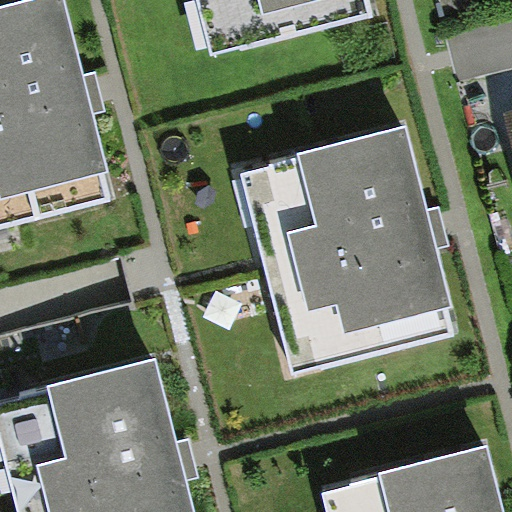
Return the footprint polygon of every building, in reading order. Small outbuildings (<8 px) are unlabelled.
[(84,75),(64,0),(28,0),(0,7),(0,226),(107,199),(101,174),(109,172),(94,114),(84,75)] [(198,0),(213,53),(371,15),(367,0),(198,0)] [(94,72),(84,75),(94,114),(105,111),(94,72)] [(511,111),(503,114),(511,149),(511,111)] [(428,210),(406,125),(296,154),(297,156),(237,172),(290,377),(453,335),(446,309),(453,307),(438,249),(428,210)] [(440,207),(428,210),(438,249),(449,245),(440,207)] [(48,392),(0,404),(0,439),(18,511),(195,511),(187,479),(178,443),(156,357),(47,385),(48,392)] [(187,440),(178,443),(187,479),(198,476),(187,440)] [(504,511),(487,446),(378,473),(380,478),(321,492),(325,511),(504,511)]
